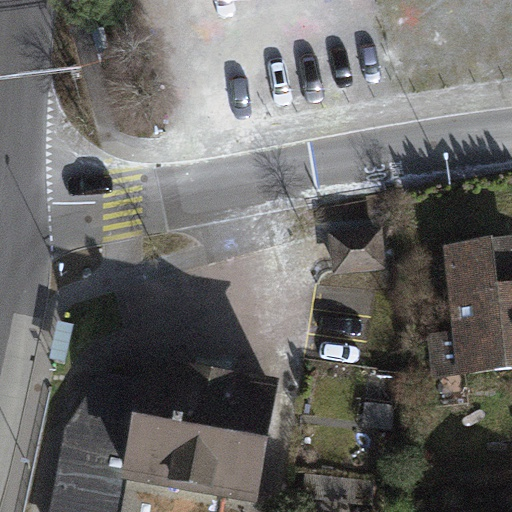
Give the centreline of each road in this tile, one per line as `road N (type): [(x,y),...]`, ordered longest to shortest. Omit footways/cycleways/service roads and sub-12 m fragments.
road 1 (tertiary): [(511,144),(209,194),(8,203)]
road 2 (secondary): [(26,0),(8,203)]
